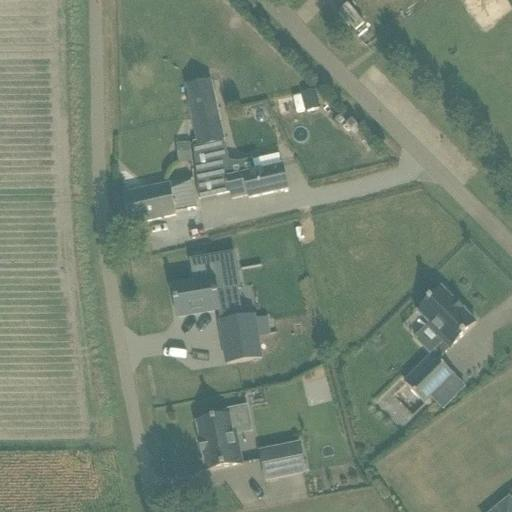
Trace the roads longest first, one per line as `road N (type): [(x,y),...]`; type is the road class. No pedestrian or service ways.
road 1 (unclassified): [(160,511),(105,224),(98,0)]
road 2 (unclassified): [(511,248),(265,0)]
